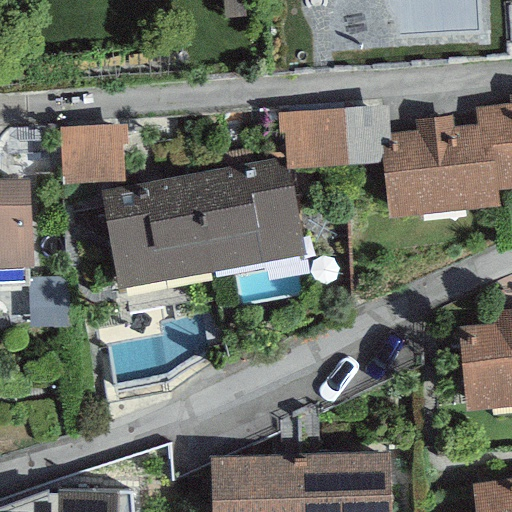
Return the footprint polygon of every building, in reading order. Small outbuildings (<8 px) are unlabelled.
[(511,100),(475,104),(476,121),(482,182),(497,180),(511,178),(511,100)] [(355,152),(353,101),(291,104),(293,155),(355,152)] [(482,182),(476,121),(453,124),(452,111),(414,115),(415,127),(394,129),(395,138),(381,139),(387,207),(499,195),(497,180),(482,182)] [(73,168),(135,165),(133,115),(71,119),(73,168)] [(193,168),(211,263),(304,246),(286,150),(193,168)] [(211,263),(193,168),(99,185),(117,280),(211,263)] [(0,275),(26,273),(24,254),(33,254),(27,170),(0,174),(0,275)] [(493,320),(473,322),(474,329),(459,330),(466,403),(511,399),(511,305),(492,307),(493,320)] [(390,511),(388,444),(297,447),(299,511),(390,511)] [(210,511),(299,511),(297,447),(208,451),(210,511)] [(511,511),(511,474),(472,479),(475,511),(511,511)] [(133,511),(131,487),(118,486),(117,483),(56,485),(55,511),(133,511)]
